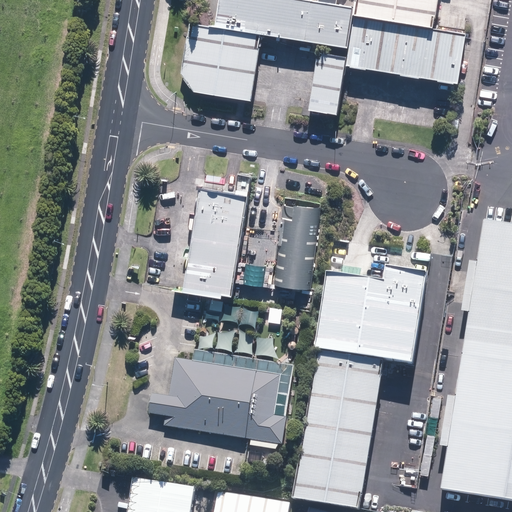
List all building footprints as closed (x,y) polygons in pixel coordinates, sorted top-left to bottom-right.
[(358,4),(330,0),(224,0),(221,23),(352,44),(358,4)] [(360,0),(358,11),(437,24),(440,0),(360,0)] [(470,30),(359,14),(351,63),(463,80),(470,30)] [(264,43),(266,32),(192,20),(184,72),(197,89),(255,98),(264,43)] [(351,53),(322,49),(314,106),(343,110),(351,53)] [(320,196),(285,191),(274,281),(309,286),(320,196)] [(246,198),(199,192),(185,298),(232,304),(246,198)] [(452,446),(445,488),(511,498),(511,220),(487,216),(480,262),(478,274),(474,298),(472,313),(459,396),(458,408),(453,435),(452,446)] [(465,312),(472,313),(474,298),(478,274),(480,262),(473,261),(465,312)] [(330,272),(295,500),(365,511),(389,358),(416,362),(430,271),(391,265),(388,281),(330,272)] [(284,307),(271,306),(270,322),(282,323),(284,307)] [(291,371),(171,355),(161,431),(281,446),(291,371)] [(444,445),(452,446),(453,435),(458,408),(459,396),(452,395),(444,445)] [(197,511),(201,491),(140,479),(133,511),(197,511)] [(286,511),(287,511),(214,500),(212,511),(286,511)]
